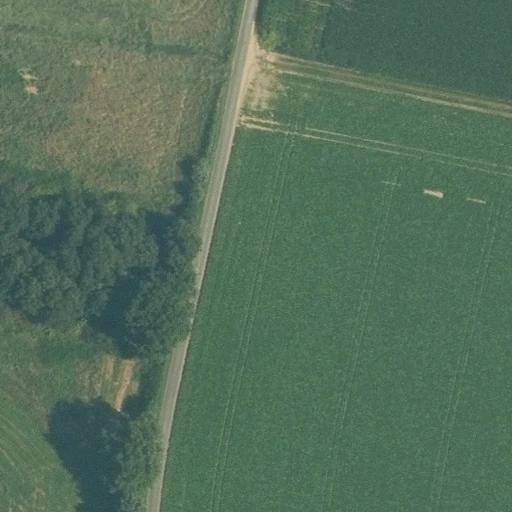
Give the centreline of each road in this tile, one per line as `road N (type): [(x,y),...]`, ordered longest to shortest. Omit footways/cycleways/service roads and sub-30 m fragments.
road 1 (unclassified): [(254,0),(151,511)]
road 2 (track): [(511,116),(241,59)]
